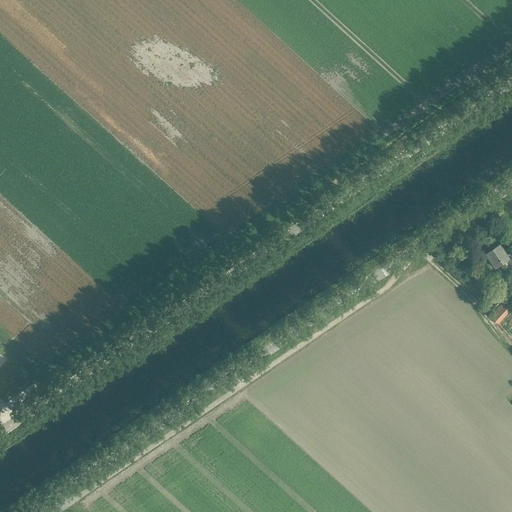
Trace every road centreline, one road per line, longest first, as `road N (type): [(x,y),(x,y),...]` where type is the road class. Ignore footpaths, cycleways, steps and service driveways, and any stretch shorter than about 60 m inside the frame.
road 1 (tertiary): [(0,432),(511,82)]
road 2 (secondary): [(33,511),(511,185)]
road 3 (track): [(511,348),(420,247)]
